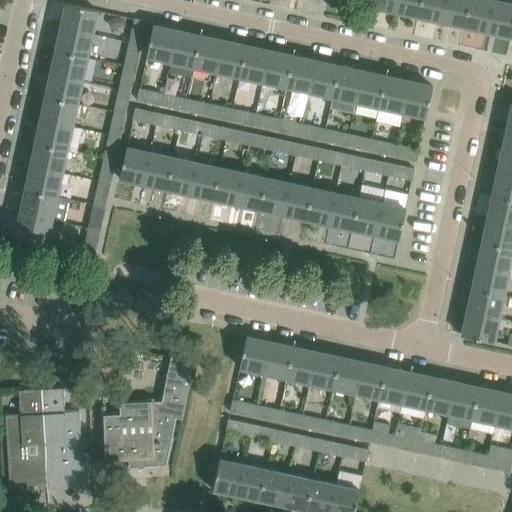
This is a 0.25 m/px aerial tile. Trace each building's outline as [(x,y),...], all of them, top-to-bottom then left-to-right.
[(371,0),(370,6),(394,11),(396,0),(371,0)] [(396,0),(394,11),(417,16),(420,0),(396,0)] [(420,0),(417,16),(440,21),(444,0),(420,0)] [(444,0),(440,21),(464,26),(469,0),(444,0)] [(469,0),(464,26),(487,31),(493,0),(469,0)] [(493,0),(487,31),(510,36),(511,27),(511,3),(493,0)] [(66,3),(61,26),(92,33),(97,10),(66,3)] [(135,18),(130,41),(140,44),(146,21),(135,18)] [(169,61),(176,30),(153,25),(146,56),(169,61)] [(61,26),(56,50),(87,56),(92,33),(61,26)] [(193,66),(199,35),(176,30),(169,61),(167,72),(190,77),(193,66)] [(216,71),(223,40),(199,35),(193,66),(216,71)] [(239,76),(246,45),(223,40),(216,71),(239,76)] [(130,41),(124,65),(135,67),(140,44),(130,41)] [(262,81),(269,50),(246,45),(239,76),(262,81)] [(56,50),(51,73),(82,80),(87,56),(56,50)] [(286,86),(292,55),(269,50),(262,81),(286,86)] [(316,60),(292,55),(286,86),(309,92),(316,60)] [(332,97),(339,65),(316,60),(309,92),(332,97)] [(135,67),(124,65),(119,88),(130,90),(135,67)] [(333,97),(330,108),(352,113),(355,102),(356,102),(362,70),(339,65),(332,97),(333,97)] [(379,107),(386,75),(362,70),(356,102),(379,107)] [(51,73),(46,96),(77,103),(82,80),(51,73)] [(409,80),(386,75),(379,107),(402,112),(409,80)] [(402,112),(425,117),(432,86),(409,80),(402,112)] [(119,88),(114,111),(125,114),(130,90),(119,88)] [(160,105),(162,94),(139,89),(137,99),(160,105)] [(162,94),(160,105),(183,110),(185,99),(162,94)] [(46,96),(40,119),(72,126),(77,103),(46,96)] [(185,99),(183,110),(206,115),(209,104),(185,99)] [(209,104),(206,115),(230,120),(232,109),(209,104)] [(135,107),(132,118),(156,123),(158,112),(135,107)] [(232,109),(230,120),(253,125),(255,114),(232,109)] [(120,137),(125,114),(114,111),(109,135),(120,137)] [(156,123),(179,128),(181,117),(158,112),(156,123)] [(255,114),(253,125),(276,130),(279,119),(255,114)] [(179,128),(202,133),(205,122),(181,117),(179,128)] [(40,119),(35,143),(67,150),(72,126),(40,119)] [(279,119),(276,130),(300,135),(302,124),(279,119)] [(225,138),(228,127),(205,122),(202,133),(225,138)] [(302,124),(300,135),(323,140),(325,129),(302,124)] [(511,126),(507,125),(502,149),(511,150),(511,126)] [(225,138),(249,144),(251,133),(228,127),(225,138)] [(325,129),(323,140),(346,145),(348,134),(325,129)] [(272,149),(274,138),(251,133),(249,144),(272,149)] [(348,134),(346,145),(369,150),(372,139),(348,134)] [(109,135),(104,158),(115,160),(120,137),(109,135)] [(272,149),(295,154),(298,143),(274,138),(272,149)] [(372,139),(369,150),(393,155),(395,144),(372,139)] [(35,143),(30,166),(62,173),(67,150),(35,143)] [(295,154),(319,159),(321,148),(298,143),(295,154)] [(416,160),(418,149),(395,144),(393,155),(416,160)] [(119,178),(143,183),(149,152),(126,147),(119,178)] [(319,159),(342,164),(344,153),(321,148),(319,159)] [(511,150),(502,149),(497,172),(511,175),(511,150)] [(173,157),(149,152),(143,183),(166,188),(173,157)] [(365,169),(368,158),(344,153),(342,164),(365,169)] [(166,188),(189,194),(196,162),(173,157),(166,188)] [(104,158),(99,181),(110,183),(115,160),(104,158)] [(365,169),(388,174),(391,163),(368,158),(365,169)] [(219,167),(196,162),(189,194),(212,199),(219,167)] [(414,168),(391,163),(388,174),(412,179),(414,168)] [(30,166),(25,189),(57,196),(59,183),(66,184),(68,174),(62,173),(30,166)] [(212,199),(236,204),(242,172),(219,167),(212,199)] [(266,177),(242,172),(236,204),(259,209),(266,177)] [(511,175),(497,172),(492,195),(511,199),(511,175)] [(259,209),(282,214),(289,182),(266,177),(259,209)] [(105,207),(110,183),(99,181),(94,204),(105,207)] [(312,188),(289,182),(282,214),(306,219),(312,188)] [(306,219),(329,224),(336,193),(312,188),(306,219)] [(25,189),(20,213),(51,220),(63,222),(68,199),(57,196),(25,189)] [(359,198),(336,193),(329,224),(352,229),(359,198)] [(511,199),(492,195),(487,218),(511,223),(511,199)] [(352,229),(375,234),(382,203),(359,198),(352,229)] [(375,234),(399,239),(405,208),(382,203),(375,234)] [(94,204),(89,228),(100,230),(105,207),(94,204)] [(46,243),(51,220),(20,213),(15,236),(46,243)] [(511,223),(487,218),(482,242),(511,248),(511,223)] [(94,254),(100,230),(89,228),(84,251),(94,254)] [(511,254),(511,248),(482,242),(477,265),(508,272),(511,254)] [(477,265),(472,288),(503,295),(508,272),(477,265)] [(503,295),(472,288),(467,312),(498,318),(503,295)] [(467,312),(462,335),(506,344),(511,321),(498,318),(467,312)] [(239,367),(262,372),(269,341),(246,336),(239,367)] [(292,346),(269,341),(262,372),(286,377),(292,346)] [(286,377),(309,382),(316,351),(292,346),(286,377)] [(339,356),(316,351),(309,382),(332,387),(339,356)] [(100,412),(103,459),(103,461),(114,461),(128,460),(128,467),(166,465),(172,437),(176,417),(182,419),(194,360),(171,356),(170,356),(161,400),(153,401),(153,398),(117,400),(117,411),(100,412)] [(332,387),(355,392),(362,361),(339,356),(332,387)] [(385,366),(362,361),(355,392),(379,398),(385,366)] [(400,412),(402,403),(409,371),(385,366),(379,398),(376,407),(400,412)] [(432,376),(409,371),(402,403),(425,408),(432,376)] [(425,408),(448,413),(455,381),(432,376),(425,408)] [(478,386),(455,381),(448,413),(472,418),(478,386)] [(472,418),(495,423),(502,391),(478,386),(472,418)] [(88,485),(87,460),(86,453),(82,453),(79,410),(65,411),(63,387),(41,388),(47,487),(88,485)] [(47,491),(47,487),(41,388),(18,390),(20,413),(5,414),(9,486),(46,483),(46,491),(47,491)] [(511,393),(502,391),(495,423),(511,426),(511,393)] [(230,411),(253,416),(255,405),(232,400),(230,411)] [(279,410),(255,405),(253,416),(276,421),(279,410)] [(302,415),(279,410),(276,421),(299,426),(302,415)] [(299,426),(323,431),(325,420),(302,415),(299,426)] [(228,419),(226,429),(249,435),(251,424),(228,419)] [(348,425),(325,420),(323,431),(346,436),(348,425)] [(369,441),(370,441),(392,446),(395,435),(388,434),(390,424),(374,421),(372,430),(369,441)] [(395,435),(392,446),(416,451),(418,440),(420,431),(421,428),(397,423),(395,435)] [(249,435),(272,440),(275,429),(251,424),(249,435)] [(348,425),(346,436),(369,441),(372,430),(348,425)] [(272,440),(296,445),(298,434),(275,429),(272,440)] [(420,431),(418,440),(416,451),(439,456),(441,445),(433,444),(435,434),(420,431)] [(296,445),(319,450),(321,439),(298,434),(296,445)] [(441,445),(439,456),(462,461),(465,450),(467,441),(451,437),(449,447),(441,445)] [(319,450),(342,455),(345,444),(321,439),(319,450)] [(368,449),(345,444),(342,455),(365,460),(366,460),(368,449)] [(487,455),(465,450),(462,461),(485,466),(490,445),(489,445),(487,455)] [(511,455),(511,449),(490,445),(485,466),(509,472),(511,461),(511,460),(511,455)] [(212,490),(236,495),(243,463),(219,458),(212,490)] [(266,468),(243,463),(236,495),(259,500),(266,468)] [(259,500),(283,505),(289,473),(266,468),(259,500)] [(313,478),(289,473),(283,505),(306,510),(313,478)] [(306,510),(315,511),(329,511),(336,484),(313,478),(306,510)] [(329,511),(354,511),(360,489),(336,484),(329,511)]
